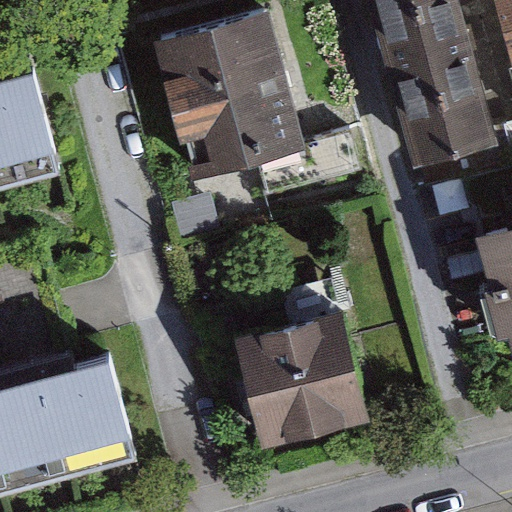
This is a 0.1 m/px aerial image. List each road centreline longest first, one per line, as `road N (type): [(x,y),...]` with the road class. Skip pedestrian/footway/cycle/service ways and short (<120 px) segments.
road 1 (unclassified): [(69,0),(217,511)]
road 2 (unclassified): [(352,0),(479,478)]
road 3 (tertiary): [(347,511),(479,478)]
